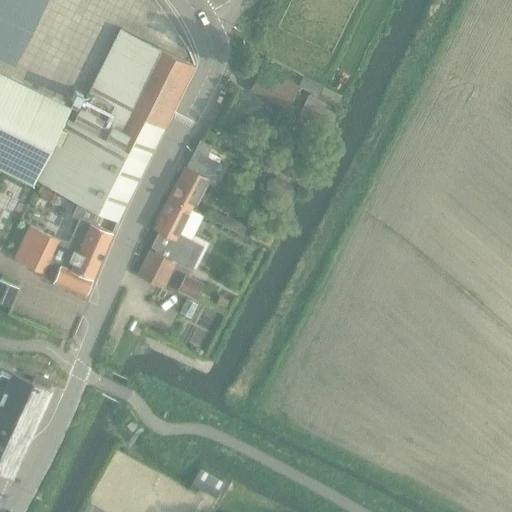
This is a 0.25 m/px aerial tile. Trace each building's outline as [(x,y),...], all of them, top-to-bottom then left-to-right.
[(0,0),(0,57),(14,65),(46,0),(0,0)] [(100,71),(69,133),(62,146),(43,183),(118,220),(163,129),(194,66),(122,29),(101,71),(100,71)] [(262,67),(260,71),(255,68),(250,71),(247,76),(248,82),(253,84),(251,88),(286,106),(297,85),(262,67)] [(0,76),(0,167),(33,184),(53,142),(62,146),(69,133),(60,129),(69,111),(0,76)] [(327,127),(337,107),(344,94),(323,83),(320,88),(304,80),(299,89),(309,94),(299,113),(327,127)] [(184,167),(169,198),(188,209),(203,180),(212,184),(223,163),(207,155),(209,144),(198,139),(184,167)] [(156,251),(155,251),(150,248),(138,273),(163,286),(175,261),(172,260),(174,257),(191,266),(202,244),(177,232),(188,209),(169,198),(154,228),(161,231),(156,241),(158,248),(156,251)] [(22,244),(15,258),(44,272),(42,276),(54,281),(85,294),(92,278),(92,279),(112,232),(80,218),(69,242),(60,240),(42,231),(31,226),(22,244)] [(190,276),(182,292),(195,298),(203,283),(190,276)] [(0,279),(0,302),(11,307),(19,288),(0,279)] [(220,296),(216,303),(225,308),(228,301),(220,296)] [(0,471),(11,477),(49,391),(13,374),(12,376),(2,371),(0,371),(0,471)] [(202,469),(193,484),(216,498),(225,483),(202,469)]
